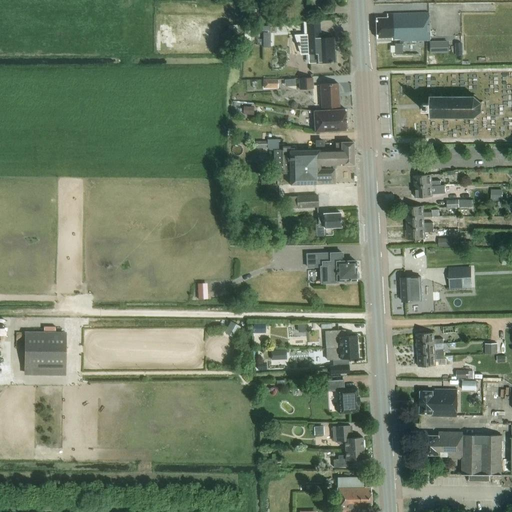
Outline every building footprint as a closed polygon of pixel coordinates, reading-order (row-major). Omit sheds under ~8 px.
[(299,7),(285,7),(286,18),(300,18),(299,7)] [(273,9),(246,9),(246,21),(273,20),(273,9)] [(430,41),(429,27),(429,13),(387,14),(387,18),(376,19),(377,28),(377,38),(392,38),(392,40),(400,40),(400,44),(395,44),(395,55),(402,54),(402,44),(403,44),(403,42),(430,41)] [(319,22),(307,23),(307,34),(294,35),(294,36),(295,36),(298,43),(297,44),(297,46),(299,46),(301,53),(301,54),(316,53),(316,62),(334,61),(333,38),(320,39),(319,22)] [(271,32),(263,32),(264,46),(271,46),(271,32)] [(448,41),(430,42),(430,53),(448,53),(448,41)] [(299,90),(313,89),(313,78),(298,79),(299,90)] [(337,83),(320,84),(322,108),(339,107),(337,83)] [(423,104),(423,111),(430,111),(429,118),(475,118),(482,112),(483,103),(475,97),(430,97),(430,104),(423,104)] [(253,116),(254,107),(243,106),(242,115),(253,116)] [(345,110),(314,111),(315,132),(347,130),(345,110)] [(353,142),(341,143),(335,143),(336,150),(321,151),(321,165),(334,165),(354,165),(353,142)] [(273,150),(274,166),(274,174),(290,174),(290,185),(320,184),(320,183),(334,183),(334,165),(321,165),(321,151),(290,151),(290,147),(282,147),(282,150),(273,150)] [(415,187),(441,185),(441,181),(432,181),(432,175),(414,176),(415,187)] [(441,185),(415,187),(416,198),(433,197),(432,191),(442,190),(441,185)] [(492,190),(492,201),(503,202),(504,190),(492,190)] [(287,209),(318,208),(317,196),(287,197),(287,209)] [(459,200),(451,200),(447,201),(447,209),(460,208),(459,207),(462,207),(462,201),(459,201),(459,200)] [(407,218),(424,217),(433,217),(433,212),(424,213),(423,206),(406,207),(407,218)] [(315,237),(326,236),(325,228),(341,227),(340,213),(323,214),(323,215),(318,216),(318,224),(315,224),(315,237)] [(424,217),(407,218),(408,229),(434,228),(434,223),(424,223),(424,217)] [(434,228),(408,229),(408,240),(425,239),(425,233),(434,232),(434,228)] [(439,247),(457,247),(457,238),(439,238),(439,247)] [(355,261),(342,261),(342,253),(307,254),(307,267),(326,266),(327,283),(338,283),(338,281),(356,280),(359,278),(359,273),(356,271),(355,261)] [(464,289),(463,284),(463,271),(463,267),(449,268),(449,285),(450,285),(450,289),(464,289)] [(421,277),(401,278),(402,302),(423,301),(421,277)] [(235,338),(242,327),(230,320),(224,331),(235,338)] [(265,323),(254,324),(253,324),(253,333),(266,333),(265,323)] [(306,324),(298,325),(298,333),(306,332),(306,324)] [(325,331),(326,348),(340,348),(357,347),(357,336),(345,337),(345,334),(343,333),(342,331),(345,331),(345,330),(325,331)] [(26,369),(63,369),(64,334),(27,333),(26,369)] [(435,344),(451,343),(451,339),(435,340),(434,333),(417,334),(418,345),(435,344)] [(435,350),(435,344),(418,345),(418,356),(444,354),(444,350),(435,350)] [(486,354),(498,354),(498,344),(485,344),(486,354)] [(333,360),(333,366),(333,369),(330,369),(330,374),(338,374),(338,366),(344,366),(344,363),(345,363),(346,361),(346,359),(358,358),(357,347),(340,348),(326,348),(327,360),(333,360)] [(445,359),(444,354),(418,356),(419,367),(436,366),(436,359),(445,359)] [(469,379),(469,370),(456,370),(456,377),(456,379),(469,379)] [(343,380),(327,381),(328,391),(338,390),(339,413),(339,414),(340,414),(357,413),(358,413),(358,412),(358,405),(359,405),(359,404),(359,397),(359,396),(357,397),(357,389),(357,388),(356,388),(356,389),(344,389),(343,380)] [(463,381),(462,390),(477,391),(477,381),(463,381)] [(433,416),(458,416),(458,405),(458,390),(435,390),(435,392),(421,391),(420,414),(433,414),(433,416)] [(345,450),(363,448),(363,437),(351,438),(351,436),(350,426),(332,427),(333,442),(337,441),(337,444),(345,444),(345,450)] [(315,435),(320,435),(324,435),(324,427),(320,427),(314,428),(315,435)] [(502,475),(502,436),(463,436),(463,433),(439,433),(439,436),(423,436),(423,455),(439,455),(439,459),(462,459),(462,474),(470,474),(489,475),(502,475)] [(363,448),(345,450),(346,455),(338,456),(338,461),(333,461),(334,468),(350,467),(350,460),(364,459),(363,448)] [(365,478),(337,478),(338,510),(330,511),(329,511),(343,511),(355,511),(355,509),(371,508),(371,488),(365,488),(365,478)]
